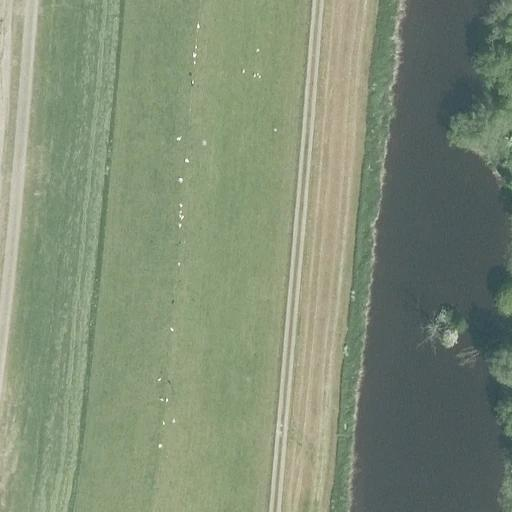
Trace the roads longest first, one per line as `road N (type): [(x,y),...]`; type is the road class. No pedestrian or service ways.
road 1 (track): [(319,0),(274,511)]
road 2 (track): [(0,343),(33,0)]
